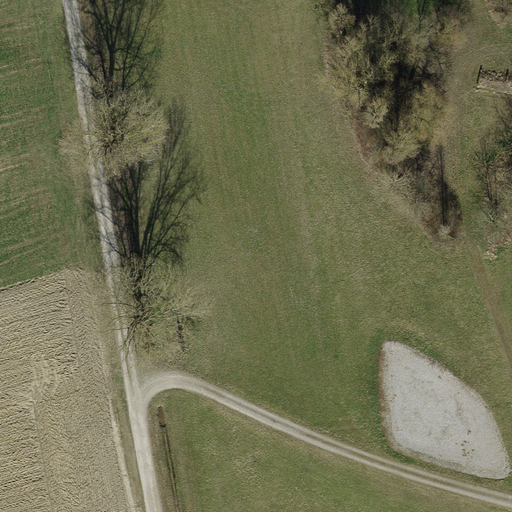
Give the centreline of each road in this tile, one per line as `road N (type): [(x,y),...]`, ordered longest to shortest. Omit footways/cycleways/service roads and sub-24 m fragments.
road 1 (track): [(156,511),(70,0)]
road 2 (track): [(136,391),(210,379),(376,463),(511,500)]
road 3 (track): [(511,384),(469,234)]
